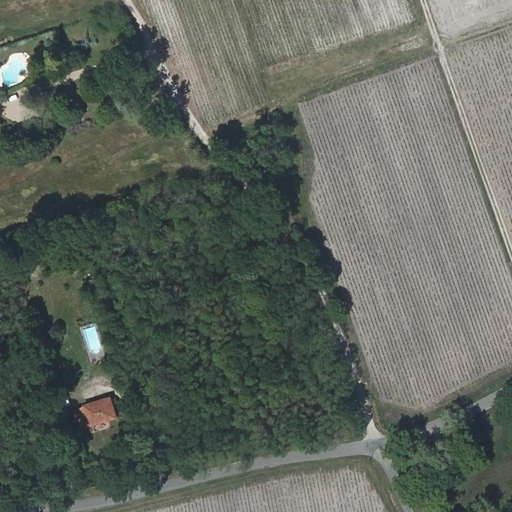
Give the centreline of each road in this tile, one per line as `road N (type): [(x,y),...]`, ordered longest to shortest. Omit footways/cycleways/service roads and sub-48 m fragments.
road 1 (unclassified): [(26,511),(374,439)]
road 2 (unclassified): [(374,439),(433,425),(511,387)]
